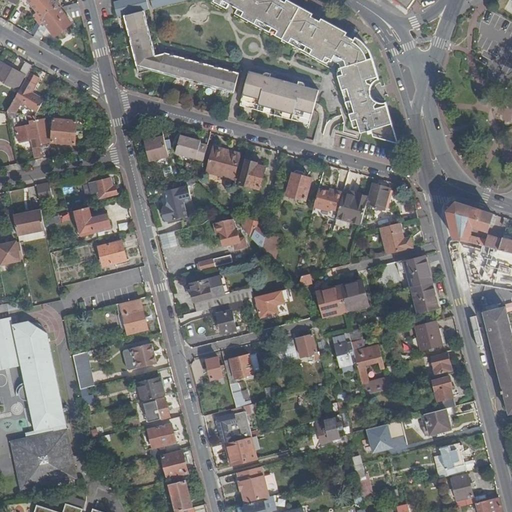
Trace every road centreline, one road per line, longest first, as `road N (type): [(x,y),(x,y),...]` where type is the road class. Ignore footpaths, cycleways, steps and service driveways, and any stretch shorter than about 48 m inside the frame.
road 1 (residential): [(215,511),(124,153)]
road 2 (residential): [(111,94),(429,181)]
road 3 (tertiary): [(433,195),(511,505)]
road 4 (residential): [(0,31),(111,94)]
road 5 (residential): [(124,153),(0,180)]
